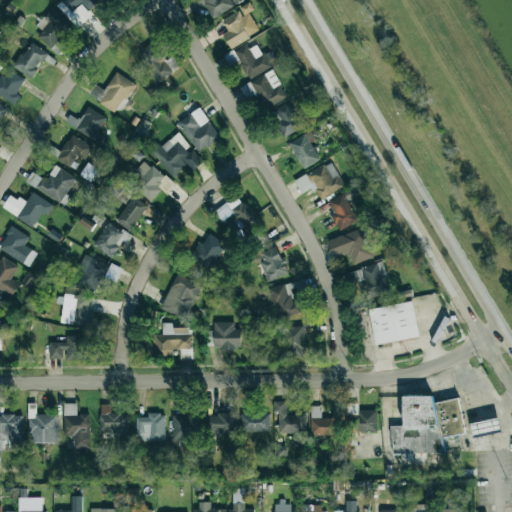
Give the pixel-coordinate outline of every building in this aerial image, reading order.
[(100,0),(99,0),(62,0),(57,5),(78,27),(93,14),(89,10),(100,0)] [(203,0),(211,17),(244,2),(243,0),(203,0)] [(230,48),(259,31),(249,13),(254,10),(250,2),(239,8),(240,10),(222,20),(228,31),(222,34),(230,48)] [(37,36),(51,49),(72,26),(52,8),(36,25),(41,30),(37,36)] [(47,51),(29,41),(14,68),(32,78),(47,51)] [(135,55),(158,84),(182,65),(174,55),(166,61),(152,42),(135,55)] [(273,67),(267,53),(262,55),(257,45),(249,48),(247,44),(226,53),(231,63),(239,60),(247,78),(273,67)] [(25,80),(7,68),(0,78),(0,95),(14,105),(20,96),(16,93),(25,80)] [(265,109),(287,97),(273,70),(251,81),(265,109)] [(135,84),(116,72),(98,102),(117,114),(135,84)] [(282,137),(301,129),(291,102),(271,110),(282,137)] [(0,123),(9,110),(0,104),(0,123)] [(99,132),(107,117),(88,107),(80,120),(69,114),(64,123),(100,143),(105,135),(99,132)] [(219,141),(203,107),(179,119),(195,152),(219,141)] [(174,176),(186,164),(193,171),(203,161),(190,148),(192,146),(176,131),(152,155),(174,176)] [(85,160),(93,147),(72,134),(56,158),(72,168),(79,156),(85,160)] [(320,159),(306,134),(289,143),(303,169),(320,159)] [(134,186),(150,201),(162,189),(158,185),(164,178),(145,160),(133,172),(141,179),(134,186)] [(344,186),(331,161),(294,180),(301,194),(314,187),(320,199),(344,186)] [(46,180),(32,172),(26,182),(61,203),(76,177),(55,165),(46,180)] [(127,186),(114,178),(106,190),(125,202),(126,200),(120,196),(127,186)] [(42,213),(48,216),(54,205),(32,192),(26,203),(10,194),(2,208),(34,227),(42,213)] [(328,202),(333,213),(330,215),(339,231),(358,221),(344,193),(328,202)] [(116,222),(132,231),(146,204),(131,195),(116,222)] [(218,211),(231,237),(260,222),(247,197),(218,211)] [(92,245),(112,258),(123,242),(126,244),(131,237),(109,221),(92,245)] [(24,245),(29,236),(10,226),(0,245),(0,250),(29,266),(37,252),(24,245)] [(353,264),(373,257),(362,228),(328,240),(334,258),(349,253),(353,264)] [(203,244),(198,241),(190,259),(211,270),(225,242),(208,234),(203,244)] [(256,255),(268,282),(288,273),(276,246),(256,255)] [(0,289),(12,296),(19,284),(11,279),(18,266),(0,256),(0,255),(0,289)] [(75,282),(97,291),(103,276),(116,281),(121,269),(86,255),(75,282)] [(363,299),(387,294),(380,264),(347,271),(350,284),(360,282),(363,299)] [(160,309),(186,320),(201,284),(176,273),(160,309)] [(269,288),(277,318),(300,312),(296,297),(307,294),(303,279),(269,288)] [(60,323),(89,326),(92,297),(64,294),(60,323)] [(419,338),(414,302),(370,307),(374,344),(419,338)] [(234,321),(213,322),(214,349),(241,348),(241,329),(234,329),(234,321)] [(151,356),(172,356),(172,349),(180,349),(180,358),(191,359),(191,324),(162,324),(162,334),(151,334),(151,356)] [(305,357),(304,326),(284,327),(285,358),(305,357)] [(49,342),(49,359),(65,358),(65,360),(86,360),(85,335),(66,336),(66,342),(49,342)] [(404,396),(404,426),(391,426),(391,453),(443,453),(443,435),(462,435),(462,400),(433,401),(433,395),(404,396)] [(287,401),(274,401),(273,413),(278,413),(278,433),(292,433),(292,446),(306,446),(306,413),(287,413),(287,401)] [(63,435),(73,436),(73,449),(89,449),(90,414),(76,414),(77,403),(64,403),(63,435)] [(128,413),(111,414),(110,404),(99,404),(100,431),(114,430),(114,437),(129,437),(128,413)] [(311,435),(339,435),(338,415),(321,416),(321,405),(310,406),(311,435)] [(59,442),(58,414),(36,415),(36,407),(29,408),(30,443),(59,442)] [(376,410),(358,410),(358,418),(352,418),(352,433),(377,432),(376,410)] [(241,412),(240,431),(270,432),(270,412),(241,412)] [(136,417),(136,440),(165,440),(165,413),(148,413),(148,417),(136,417)] [(236,414),(205,413),(205,434),(236,434),(236,414)] [(0,414),(0,439),(22,439),(22,414),(0,414)] [(171,415),(172,440),(201,439),(200,414),(171,415)] [(473,437),(502,432),(499,418),(471,424),(473,437)] [(254,511),(254,509),(244,509),(244,490),(233,490),(232,509),(228,509),(228,511),(254,511)] [(55,510),(55,511),(82,511),(82,496),(71,496),(71,510),(55,510)] [(18,511),(45,511),(46,510),(42,510),(42,497),(19,497),(18,511)] [(358,511),(358,500),(345,501),(345,510),(333,510),(332,511),(358,511)] [(291,511),(292,501),(276,501),(275,511),(291,511)]
